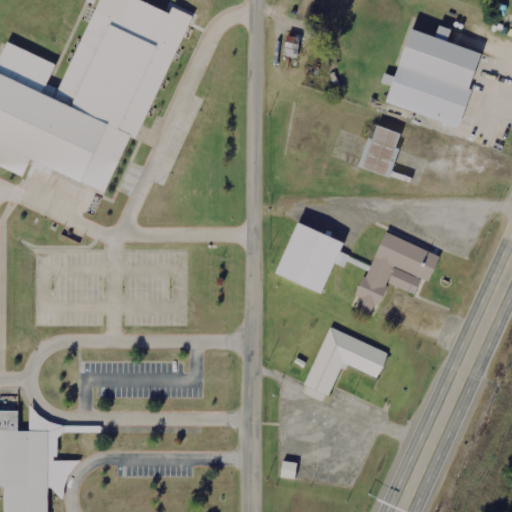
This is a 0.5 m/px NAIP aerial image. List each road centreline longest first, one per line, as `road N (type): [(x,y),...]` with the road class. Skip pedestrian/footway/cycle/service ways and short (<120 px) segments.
road 1 (tertiary): [(248,511),(258,0)]
road 2 (trunk): [(397,511),(511,255)]
